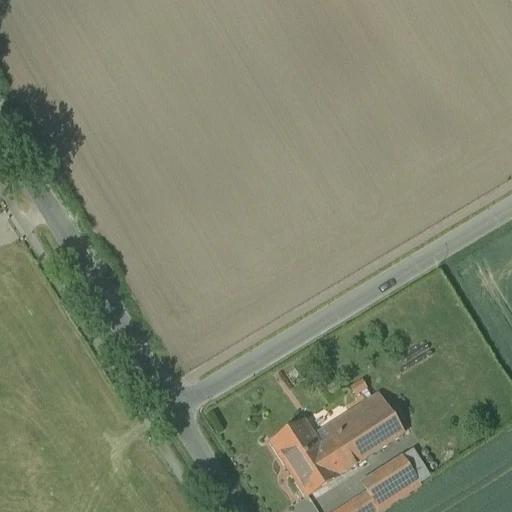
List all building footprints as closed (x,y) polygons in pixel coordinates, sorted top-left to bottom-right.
[(376,398),(325,431),(332,442),(320,449),(305,425),(272,446),(306,499),(402,439),(376,398)] [(21,445),(10,446),(11,462),(22,461),(21,445)] [(429,480),(411,453),(401,459),(407,469),(408,469),(419,486),(429,480)] [(407,469),(366,496),(375,511),(379,511),(419,486),(408,469),(407,469)] [(375,511),(366,496),(344,510),(345,511),(375,511)]
